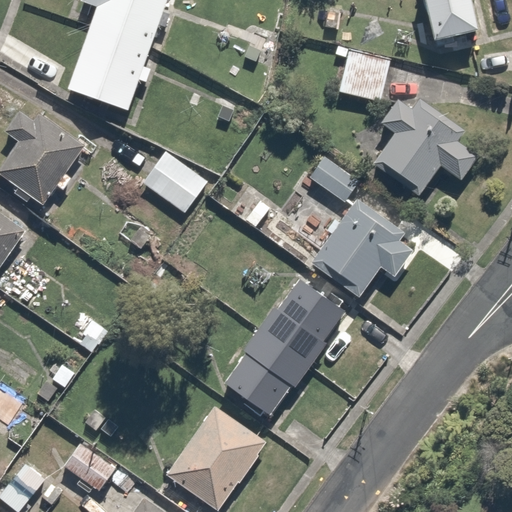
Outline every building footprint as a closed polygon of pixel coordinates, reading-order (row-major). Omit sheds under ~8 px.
[(166,0),(85,0),(83,7),(95,11),(69,89),(130,110),(166,0)] [(481,0),(425,0),(436,46),(489,35),(481,0)] [(395,61),(348,52),(340,96),(387,105),(395,61)] [(417,108),(403,97),(384,123),(400,135),(377,165),(425,201),(449,171),(467,185),(486,161),(460,141),(467,132),(423,99),(417,108)] [(90,145),(42,108),(35,118),(23,109),(5,133),(21,144),(3,167),(48,201),(90,145)] [(212,187),(167,151),(142,182),(187,218),(212,187)] [(359,178),(329,156),(311,181),(341,203),(359,178)] [(399,276),(424,239),(359,195),(312,264),(363,298),(384,266),(399,276)] [(275,209),(258,196),(244,216),(260,228),(275,209)] [(0,272),(30,231),(0,208),(0,272)] [(353,313),(302,276),(223,384),(275,421),(353,313)] [(227,511),(277,439),(220,401),(158,493),(185,511),(190,511),(201,496),(223,511),(227,511)] [(125,428),(105,414),(92,431),(112,445),(125,428)] [(120,468),(81,440),(61,468),(99,496),(120,468)] [(172,511),(147,495),(134,511),(172,511)]
